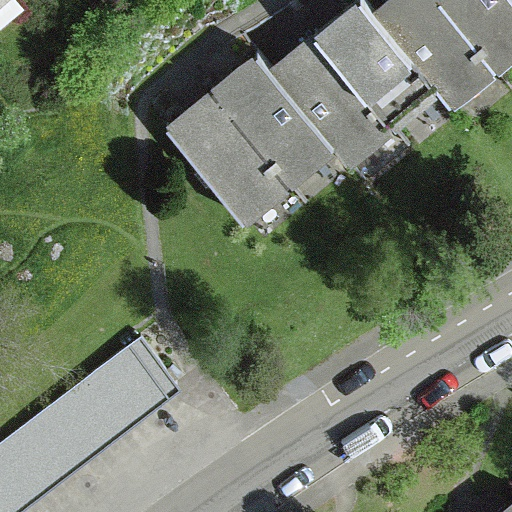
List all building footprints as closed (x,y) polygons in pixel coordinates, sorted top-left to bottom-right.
[(15,0),(0,0),(0,20),(19,4),(15,0)] [(422,71),(376,16),(363,0),(361,0),(309,44),(368,116),(422,71)] [(511,63),(511,0),(395,0),(376,16),(422,71),(456,111),(511,63)] [(368,116),(309,44),(272,75),(332,146),(368,116)] [(332,146),(272,75),(256,55),(164,132),(250,235),(342,159),(332,146)] [(0,511),(26,511),(176,401),(133,343),(0,442),(0,511)]
